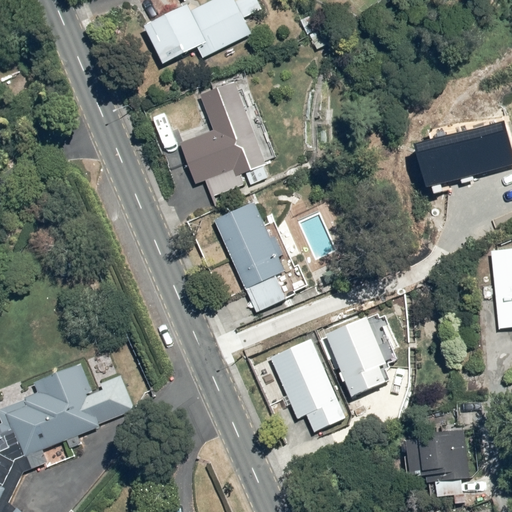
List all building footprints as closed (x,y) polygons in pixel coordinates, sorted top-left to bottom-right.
[(192,8),(149,29),(168,68),(202,51),(206,59),(256,34),(250,22),(266,14),(258,0),(238,0),(237,1),(237,0),(217,0),(194,12),(192,8)] [(241,81),(203,95),(216,133),(183,145),(199,188),(210,184),(218,206),(225,204),(223,198),(279,179),(272,161),(281,158),(269,124),(258,128),(241,81)] [(258,204),(218,222),(261,315),(309,293),(283,236),(274,240),(258,204)] [(511,252),(495,253),(501,329),(511,328),(511,252)] [(330,324),(319,328),(324,340),(332,337),(357,398),(393,384),(387,369),(392,367),(372,319),(335,334),(330,324)] [(318,338),(274,356),(300,421),(310,417),(317,434),(352,420),(318,338)] [(137,409),(122,373),(101,382),(104,390),(97,394),(84,365),(36,385),(39,394),(25,401),(26,404),(2,414),(5,422),(0,424),(0,511),(19,511),(22,508),(13,504),(32,469),(34,472),(46,467),(48,471),(81,457),(77,447),(88,443),(85,435),(104,427),(102,423),(137,409)] [(470,436),(409,444),(414,482),(475,473),(470,436)] [(467,511),(462,481),(439,483),(445,511),(486,511),(485,508),(472,511),(467,511)]
